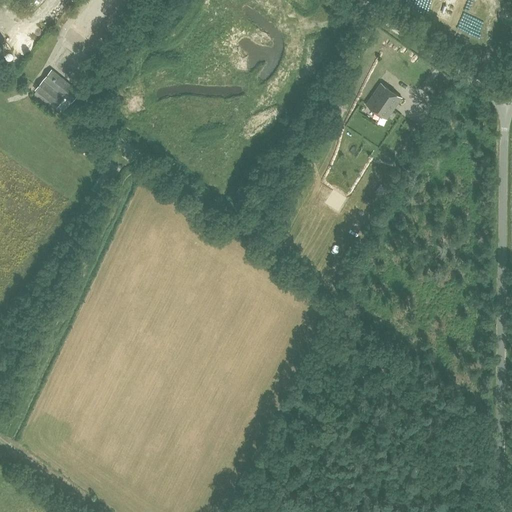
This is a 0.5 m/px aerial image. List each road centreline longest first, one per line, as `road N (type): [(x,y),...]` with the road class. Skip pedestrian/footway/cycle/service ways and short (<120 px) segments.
road 1 (unclassified): [(501,511),(508,104)]
road 2 (unclassified): [(508,104),(360,0)]
road 3 (track): [(411,511),(503,402)]
road 4 (track): [(0,439),(97,511)]
